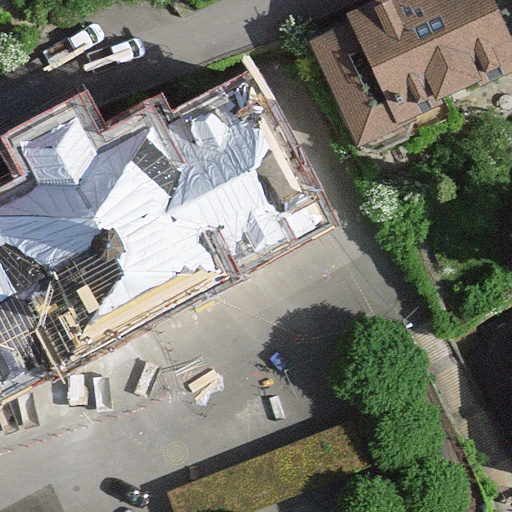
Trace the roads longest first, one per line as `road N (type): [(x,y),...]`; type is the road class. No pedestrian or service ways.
road 1 (motorway): [(511,291),(235,446),(139,511)]
road 2 (residential): [(330,0),(72,79),(0,112)]
